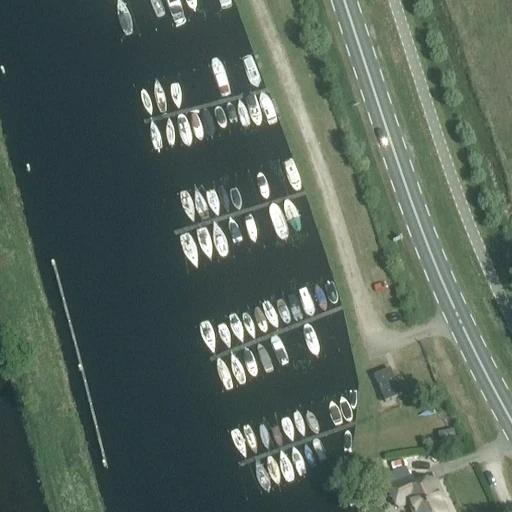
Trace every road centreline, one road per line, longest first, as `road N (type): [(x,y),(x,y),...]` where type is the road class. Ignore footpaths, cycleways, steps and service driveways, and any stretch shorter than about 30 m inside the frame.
road 1 (primary): [(511,424),(431,258),(342,0)]
road 2 (track): [(256,0),(374,334)]
